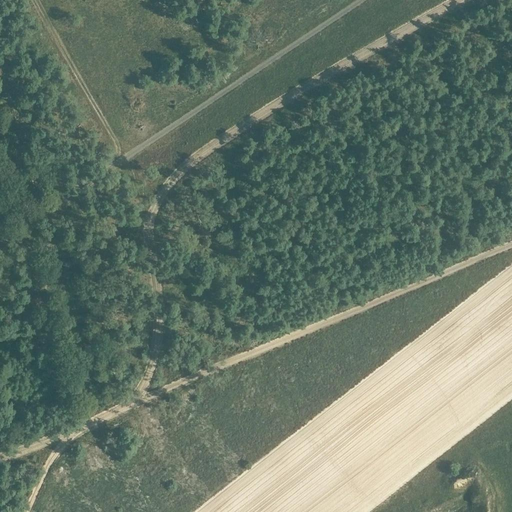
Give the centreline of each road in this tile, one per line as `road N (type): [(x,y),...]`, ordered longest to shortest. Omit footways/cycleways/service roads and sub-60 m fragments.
road 1 (track): [(0,458),(511,239)]
road 2 (unclassified): [(0,244),(361,0)]
